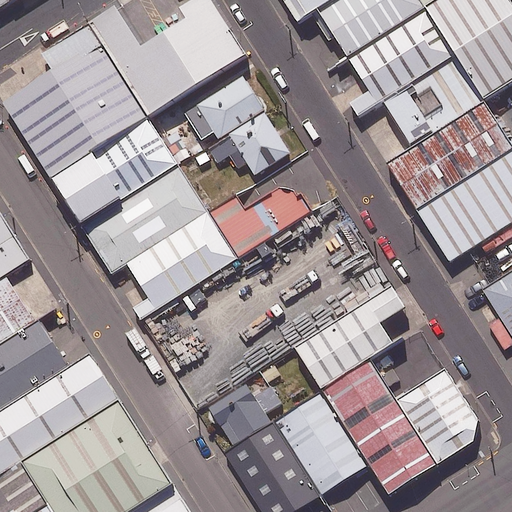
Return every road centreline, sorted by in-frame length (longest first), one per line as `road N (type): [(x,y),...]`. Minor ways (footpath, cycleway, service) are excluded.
road 1 (unclassified): [(247,0),(511,411)]
road 2 (unclassified): [(0,156),(228,511)]
